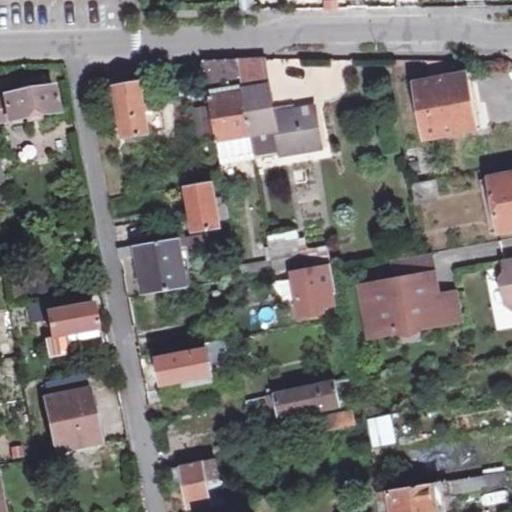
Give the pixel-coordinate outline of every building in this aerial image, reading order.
[(204,62),(218,142),(280,130),(284,150),(285,153),(325,145),(317,105),(277,113),(265,59),(204,62)] [(137,67),(112,71),(112,65),(104,66),(105,77),(114,76),(125,138),(148,134),(145,113),(154,112),(152,104),(144,105),(137,67)] [(469,75),(418,83),(427,136),(478,129),(469,75)] [(0,101),(0,126),(60,114),(55,90),(36,94),(36,91),(27,92),(27,96),(0,101)] [(207,106),(190,109),(195,141),(201,145),(205,161),(217,159),(207,106)] [(280,130),(218,142),(222,162),(284,150),(280,130)] [(511,175),(492,179),(499,232),(511,230),(511,175)] [(437,178),(412,181),(415,199),(439,195),(437,178)] [(191,207),(196,231),(221,227),(221,220),(229,218),(226,204),(222,204),(222,200),(229,199),(225,181),(187,188),(191,207)] [(234,229),(189,237),(191,248),(224,242),(230,280),(243,278),(234,229)] [(180,238),(119,249),(121,261),(141,256),(148,294),(188,287),(180,238)] [(302,268),(299,252),(297,242),(272,246),(274,262),(276,273),(302,268)] [(327,247),(299,252),(302,268),(330,264),(327,247)] [(440,298),(432,255),(425,256),(391,262),(395,282),(371,286),(377,321),(398,333),(433,327),(428,300),(440,298)] [(263,275),(276,273),(274,262),(261,264),(263,275)] [(330,267),(297,274),(304,317),(325,314),(323,308),(337,306),(330,267)] [(26,309),(28,324),(51,320),(54,340),(45,342),(48,361),(82,355),(79,337),(98,333),(91,296),(26,309)] [(225,340),(206,344),(208,351),(159,361),(163,386),(181,383),(204,379),(205,384),(206,387),(215,384),(211,368),(230,364),(225,340)] [(351,379),(267,396),(270,410),(272,423),(327,412),(348,407),(345,393),(353,392),(351,379)] [(89,393),(48,401),(59,453),(100,445),(89,393)] [(358,427),(355,413),(329,419),(332,432),(358,427)] [(188,505),(212,500),(208,484),(217,482),(213,462),(175,470),(179,482),(184,481),(188,505)] [(503,473),(386,493),(389,511),(451,511),(449,495),(506,485),(503,473)] [(208,484),(212,500),(214,511),(226,508),(220,481),(217,482),(208,484)]
